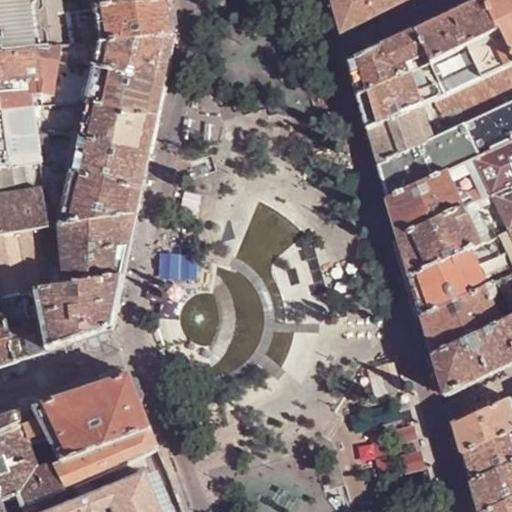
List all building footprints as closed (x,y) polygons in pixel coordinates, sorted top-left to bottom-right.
[(0,0),(0,23),(5,56),(38,53),(39,52),(32,0),(0,0)] [(32,0),(39,52),(64,50),(59,16),(65,15),(64,6),(63,0),(32,0)] [(171,0),(97,0),(99,11),(172,3),(171,0)] [(414,0),(331,0),(340,30),(341,34),(414,0)] [(482,0),(453,14),(417,31),(428,55),(432,64),(467,47),(500,32),(483,0),(482,0)] [(511,0),(483,0),(500,32),(502,31),(511,50),(511,0)] [(68,15),(83,13),(82,3),(64,6),(65,15),(68,15)] [(177,37),(172,3),(99,11),(105,45),(177,37)] [(74,49),(68,15),(65,15),(59,16),(64,50),(74,49)] [(358,94),(359,98),(411,74),(407,65),(428,55),(417,31),(349,63),(358,94)] [(511,65),(511,50),(502,31),(500,32),(467,47),(482,79),(511,65)] [(167,86),(177,37),(105,45),(99,71),(167,86)] [(99,71),(105,45),(74,49),(64,50),(39,52),(38,53),(39,62),(69,69),(71,65),(99,71)] [(467,47),(432,64),(446,95),(482,79),(467,47)] [(0,87),(42,82),(39,62),(38,53),(5,56),(0,56),(0,87)] [(407,65),(411,74),(432,64),(428,55),(407,65)] [(92,107),(99,71),(71,65),(69,69),(39,62),(42,82),(45,97),(92,107)] [(432,64),(411,74),(423,106),(446,95),(432,64)] [(464,126),(511,103),(511,65),(482,79),(446,95),(423,106),(421,107),(434,140),(464,126)] [(160,121),(167,86),(99,71),(92,107),(160,121)] [(367,126),(368,131),(421,107),(423,106),(411,74),(359,98),(367,126)] [(67,138),(84,141),(92,107),(45,97),(42,82),(0,87),(0,144),(45,137),(67,138)] [(511,103),(464,126),(480,158),(511,142),(511,103)] [(152,156),(160,121),(92,107),(84,141),(152,156)] [(377,161),(379,165),(424,145),(434,140),(421,107),(368,131),(377,161)] [(480,158),(464,126),(434,140),(424,145),(440,177),(448,172),(480,158)] [(76,176),(84,141),(67,138),(45,137),(0,144),(0,173),(42,167),(53,167),(76,176)] [(145,190),(152,156),(84,141),(76,176),(145,190)] [(466,209),(511,187),(511,142),(480,158),(448,172),(466,209)] [(389,200),(440,177),(424,145),(379,165),(389,200)] [(0,201),(47,193),(53,167),(42,167),(0,173),(0,201)] [(53,167),(47,193),(54,230),(64,228),(76,176),(53,167)] [(466,209),(448,172),(440,177),(389,200),(400,239),(466,209)] [(142,202),(145,190),(76,176),(64,228),(139,214),(142,202)] [(483,245),(511,232),(511,187),(466,209),(483,245)] [(0,239),(54,230),(47,193),(0,201),(0,239)] [(402,246),(412,278),(469,252),(483,245),(466,209),(400,239),(402,246)] [(139,214),(64,228),(66,261),(67,266),(69,289),(125,278),(132,246),(139,214)] [(0,239),(0,265),(9,300),(39,294),(56,291),(55,268),(54,262),(66,261),(64,228),(54,230),(0,239)] [(511,232),(483,245),(469,252),(486,288),(511,276),(511,232)] [(422,312),(423,317),(486,288),(469,252),(412,278),(422,312)] [(0,301),(6,300),(9,300),(0,265),(0,301)] [(69,289),(67,266),(55,268),(56,291),(69,289)] [(503,324),(511,319),(511,276),(486,288),(503,324)] [(123,288),(125,278),(69,289),(56,291),(39,294),(43,325),(47,353),(73,344),(85,341),(111,332),(114,331),(118,314),(123,288)] [(503,324),(486,288),(423,317),(425,324),(434,356),(503,324)] [(0,368),(19,362),(13,335),(10,319),(0,321),(0,368)] [(511,319),(503,324),(434,356),(441,380),(446,397),(487,377),(511,365),(511,319)] [(37,357),(47,353),(43,325),(13,335),(19,362),(31,358),(37,357)] [(143,401),(133,374),(131,375),(129,376),(99,386),(94,388),(88,390),(57,400),(46,404),(39,406),(54,437),(66,461),(67,462),(153,428),(143,401)] [(454,425),(462,454),(511,431),(511,417),(511,414),(506,401),(454,425)] [(0,420),(0,488),(5,504),(21,497),(26,511),(70,492),(57,465),(43,471),(33,445),(54,437),(39,406),(16,414),(10,417),(3,419),(0,420)] [(67,462),(79,488),(99,478),(161,449),(153,428),(67,462)] [(471,482),(511,463),(511,431),(462,454),(469,478),(471,482)] [(66,461),(57,465),(70,492),(79,488),(67,462),(66,461)] [(486,511),(511,500),(511,463),(471,482),(479,511),(486,511)] [(163,511),(148,474),(76,504),(56,511),(163,511)] [(0,511),(8,511),(5,504),(0,488),(0,511)] [(511,511),(511,500),(486,511),(511,511)]
